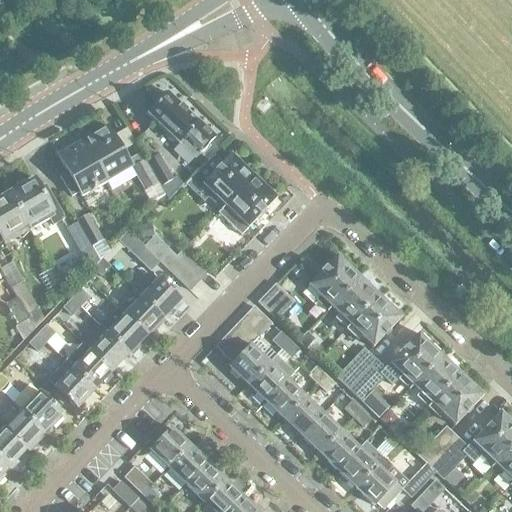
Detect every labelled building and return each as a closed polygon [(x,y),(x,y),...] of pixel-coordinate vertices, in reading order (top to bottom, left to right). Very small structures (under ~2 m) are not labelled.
[(214,138),(214,139),(167,95),(148,116),(179,145),(187,137),(203,152),(215,139),(214,138)] [(107,183),(132,169),(123,154),(136,146),(126,130),(114,137),(108,127),(83,142),(107,183)] [(107,183),(83,142),(57,156),(70,178),(65,180),(71,190),(75,187),(82,199),(97,190),(96,189),(107,183)] [(203,203),(207,199),(211,195),(224,208),(254,176),(231,154),(219,166),(211,159),(185,186),(203,203)] [(147,163),(162,189),(170,203),(184,187),(176,179),(174,182),(160,156),(147,163)] [(146,161),(132,169),(147,197),(162,189),(147,163),(146,161)] [(276,198),(254,176),(224,208),(217,215),(240,236),(246,229),(276,198)] [(33,181),(9,194),(27,227),(44,217),(50,228),(62,221),(63,217),(47,189),(41,192),(33,179),(32,180),(33,181)] [(27,227),(9,194),(0,199),(0,238),(2,242),(3,242),(3,241),(27,227)] [(77,222),(78,224),(91,248),(103,242),(88,216),(77,222)] [(85,257),(92,270),(100,262),(91,248),(78,224),(67,230),(83,258),(85,257)] [(128,232),(119,242),(150,271),(159,262),(128,232)] [(186,249),(176,259),(199,281),(209,271),(186,249)] [(176,259),(167,251),(159,262),(189,292),(199,281),(176,259)] [(331,308),(360,277),(337,255),(308,285),(331,308)] [(102,260),(100,262),(92,270),(101,278),(111,268),(102,260)] [(350,326),(379,295),(360,277),(331,308),(350,326)] [(158,278),(140,297),(163,319),(171,311),(174,313),(182,304),(180,302),(181,301),(158,278)] [(11,289),(16,298),(26,316),(37,309),(22,282),(11,289)] [(257,303),(276,321),(294,302),(275,284),(257,303)] [(80,291),(72,299),(81,308),(90,300),(80,291)] [(140,297),(134,291),(117,309),(146,337),(148,335),(150,337),(160,328),(157,325),(163,319),(140,297)] [(379,295),(350,326),(372,347),(402,317),(379,295)] [(26,316),(16,298),(5,304),(17,325),(28,319),(26,316)] [(72,318),(81,308),(72,299),(62,309),(72,318)] [(254,307),(245,316),(262,333),(271,323),(254,307)] [(100,327),(129,355),(136,348),(138,350),(147,340),(145,338),(146,337),(117,309),(100,327)] [(245,316),(237,325),(254,341),(262,333),(245,316)] [(237,325),(228,334),(245,350),(250,346),(254,341),(237,325)] [(46,327),(38,336),(47,344),(55,335),(46,327)] [(83,345),(112,373),(129,355),(100,327),(83,345)] [(281,351),(290,342),(281,333),(272,342),(281,351)] [(297,343),(305,350),(314,340),(307,333),(297,343)] [(412,386),(442,355),(419,333),(389,364),(412,386)] [(245,350),(228,334),(216,347),(233,363),(245,350)] [(37,354),(47,344),(38,336),(28,346),(37,354)] [(300,351),(290,342),(281,351),(291,360),(300,351)] [(112,373),(83,345),(66,363),(95,391),(112,373)] [(247,386),(269,363),(250,346),(245,350),(233,363),(229,368),(247,386)] [(337,378),(349,390),(376,362),(364,350),(337,378)] [(412,386),(431,404),(461,373),(442,355),(412,386)] [(376,362),(349,390),(362,402),(389,374),(376,362)] [(77,409),(95,391),(66,363),(42,387),(49,394),(55,388),(68,400),(67,401),(69,403),(74,407),(77,409)] [(269,363),(247,386),(265,403),(287,380),(269,363)] [(325,376),(316,367),(307,377),(316,385),(325,376)] [(431,404),(443,416),(454,426),(484,395),(461,373),(431,404)] [(0,374),(0,391),(9,383),(0,374)] [(325,376),(316,385),(326,395),(335,385),(325,376)] [(283,420),(304,397),(287,380),(265,403),(283,420)] [(12,405),(20,412),(42,434),(49,426),(52,428),(61,418),(59,416),(60,414),(30,386),(12,405)] [(304,397),(283,420),(301,437),(323,415),(304,397)] [(353,420),(361,411),(352,402),(343,411),(353,420)] [(361,411),(353,420),(362,429),(371,420),(361,411)] [(389,411),(380,421),(388,428),(397,418),(389,411)] [(20,412),(3,429),(3,430),(24,452),(26,450),(28,452),(38,443),(35,440),(42,434),(20,412)] [(467,448),(458,439),(431,468),(436,472),(438,475),(444,480),(466,456),(473,463),(483,453),(495,465),(511,446),(511,422),(501,412),(467,448)] [(301,437),(320,455),(341,432),(323,415),(301,437)] [(0,426),(0,462),(8,470),(24,452),(3,430),(3,429),(0,426)] [(419,457),(427,464),(431,468),(458,439),(445,428),(419,457)] [(167,469),(189,446),(171,429),(150,452),(167,469)] [(341,432),(320,455),(338,472),(359,449),(341,432)] [(392,432),(388,436),(383,441),(393,450),(401,441),(392,432)] [(207,463),(189,446),(167,469),(185,486),(207,463)] [(511,446),(495,465),(511,481),(511,446)] [(377,467),(359,449),(338,472),(356,489),(377,467)] [(377,467),(356,489),(374,507),(377,504),(382,509),(382,510),(393,499),(387,493),(396,484),(385,474),(392,467),(384,459),(377,467)] [(204,503),(225,481),(207,463),(185,486),(204,503)] [(436,472),(431,468),(427,464),(403,490),(411,498),(436,472)] [(142,496),(150,487),(152,485),(134,468),(124,479),(142,496)] [(225,481),(204,503),(212,511),(229,511),(243,498),(225,481)] [(112,491),(130,508),(138,499),(120,482),(112,491)] [(416,511),(422,511),(444,490),(435,482),(411,507),(416,511)] [(159,495),(150,487),(142,496),(150,504),(159,495)] [(471,489),(461,499),(469,506),(479,497),(471,490),(471,489)] [(257,511),(243,498),(229,511),(257,511)] [(134,511),(142,511),(147,507),(138,499),(130,508),(134,511)]
